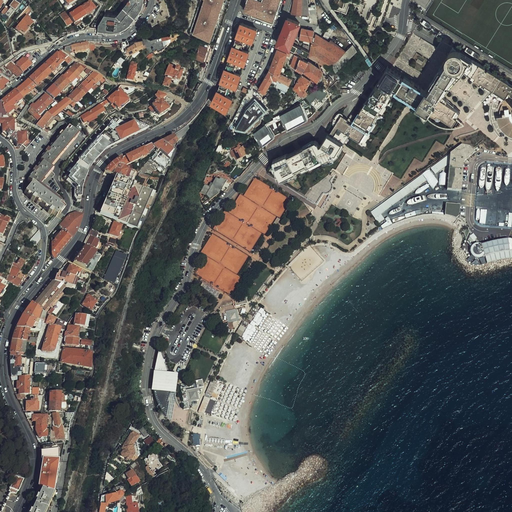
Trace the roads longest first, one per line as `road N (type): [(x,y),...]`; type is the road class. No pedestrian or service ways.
road 1 (residential): [(407,0),(400,42),(365,85),(274,148),(209,216),(186,281),(152,339),(151,412),(218,496)]
road 2 (secondary): [(12,318),(83,231),(102,163),(195,106),(232,15)]
road 3 (secondary): [(19,511),(35,461),(5,381),(12,318)]
road 4 (residential): [(151,0),(128,33),(59,44),(0,96)]
road 5 (residential): [(26,212),(43,231),(42,263),(7,310),(12,318)]
